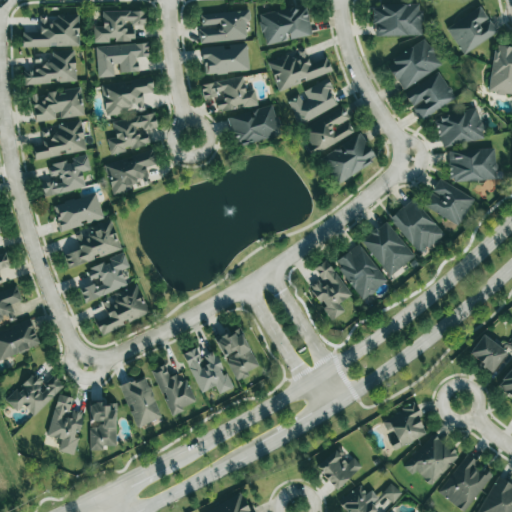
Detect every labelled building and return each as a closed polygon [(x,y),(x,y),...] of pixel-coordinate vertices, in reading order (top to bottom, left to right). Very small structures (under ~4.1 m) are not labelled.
[(374,37),(422,35),(421,4),(372,6),(374,37)] [(462,55),(497,33),(480,6),(445,28),(462,55)] [(311,35),(306,7),(258,16),(264,46),(287,41),(287,40),(311,35)] [(93,43),(112,43),(112,41),(134,41),(134,29),(126,29),(126,25),(145,24),(145,10),(102,12),(102,27),(93,27),(93,43)] [(200,43),(246,40),(245,24),(250,23),(249,11),(198,14),(200,43)] [(39,32),(21,32),(22,48),(79,46),(78,16),(46,17),(46,16),(39,16),(39,32)] [(385,64),(402,90),(441,65),(425,39),(385,64)] [(97,78),(113,77),(112,65),(119,64),(119,73),(137,72),(136,58),(148,57),(147,43),(95,47),(97,78)] [(204,75),(249,70),(246,43),(201,48),(204,75)] [(488,92),(511,94),(511,47),(494,45),(488,92)] [(24,84),(75,82),(74,51),(51,52),(52,60),(33,61),(34,69),(23,70),(24,84)] [(331,73),(326,57),(308,63),(305,51),(268,63),(277,90),(331,73)] [(455,101),(440,73),(404,92),(419,120),(455,101)] [(254,90),(244,91),(242,77),(200,84),(203,100),(214,98),(216,112),(257,106),(254,90)] [(153,93),(151,79),(101,84),(104,115),(144,110),(142,94),(153,93)] [(338,106),(326,80),(301,91),(305,99),(301,100),(298,95),(287,100),(298,123),(338,106)] [(83,115),(80,88),(31,94),(34,122),(57,119),(83,115)] [(227,117),(234,146),(279,136),(272,106),(227,117)] [(434,120),(441,149),(484,138),(476,108),(434,120)] [(354,135),(344,109),(300,127),(311,153),(354,135)] [(112,122),(115,138),(107,139),(110,155),(125,152),(124,149),(149,144),(146,130),(157,128),(154,113),(112,122)] [(85,152),(81,122),(40,128),(42,145),(32,146),(34,159),(85,152)] [(334,184),(376,161),(361,134),(319,158),(334,184)] [(495,180),(494,149),(447,151),(448,182),(495,180)] [(145,167),(155,165),(152,152),(104,163),(111,195),(136,189),(134,183),(148,179),(145,167)] [(43,197),(84,188),(81,172),(90,170),(87,156),(47,165),(51,180),(40,183),(43,197)] [(457,226),(474,200),(439,179),(423,206),(457,226)] [(59,231),(103,219),(96,193),(52,205),(59,231)] [(443,234),(411,199),(388,220),(420,254),(443,234)] [(67,267),(120,252),(111,221),(88,228),(90,237),(76,241),(79,250),(63,254),(67,267)] [(390,276),(414,255),(384,221),(360,242),(390,276)] [(385,283),(359,243),(334,260),(359,300),(385,283)] [(0,255),(0,279),(2,279),(0,271),(0,269),(9,267),(5,254),(0,255)] [(84,302),(126,286),(120,271),(128,268),(123,254),(85,268),(91,284),(79,289),(84,302)] [(338,303),(350,296),(326,259),(313,268),(320,279),(309,286),(331,320),(343,312),(338,303)] [(114,294),(117,303),(104,308),(107,317),(95,322),(100,334),(149,315),(137,285),(114,294)] [(10,304),(21,301),(16,288),(0,292),(0,326),(1,326),(0,324),(0,318),(14,315),(10,304)] [(0,359),(39,345),(29,320),(0,331),(0,359)] [(259,368),(238,328),(214,340),(224,358),(235,380),(259,368)] [(490,373),(506,353),(483,334),(467,354),(490,373)] [(233,388),(227,373),(224,374),(213,351),(200,357),(196,348),(182,354),(200,394),(214,387),(218,395),(233,388)] [(511,365),(497,389),(511,398),(511,365)] [(196,404),(185,379),(179,382),(175,374),(169,377),(164,366),(151,371),(170,414),(196,404)] [(16,411),(22,405),(34,416),(63,385),(52,375),(45,383),(33,371),(5,401),(16,411)] [(137,428),(161,417),(144,377),(120,387),(137,428)] [(47,436),(60,440),(57,451),(73,455),(78,433),(83,413),(69,410),(72,398),(57,394),(47,436)] [(116,446),(115,403),(89,404),(89,422),(100,422),(100,427),(88,428),(89,451),(103,450),(103,447),(116,446)] [(394,451),(426,434),(417,417),(421,415),(414,403),(381,421),(386,431),(391,429),(395,437),(389,441),(394,451)] [(433,433),(402,466),(411,475),(415,471),(430,486),(458,456),(433,433)] [(353,457),(349,461),(336,448),(315,467),(336,490),(361,467),(353,457)] [(437,493),(462,511),(463,511),(492,475),(483,468),(482,469),(465,456),(437,493)] [(511,511),(511,484),(494,477),(478,511),(511,511)] [(381,494),(392,504),(401,493),(390,484),(381,494)] [(370,490),(366,494),(360,485),(337,501),(345,511),(372,511),(381,505),(370,490)] [(251,511),(241,493),(206,511),(251,511)]
